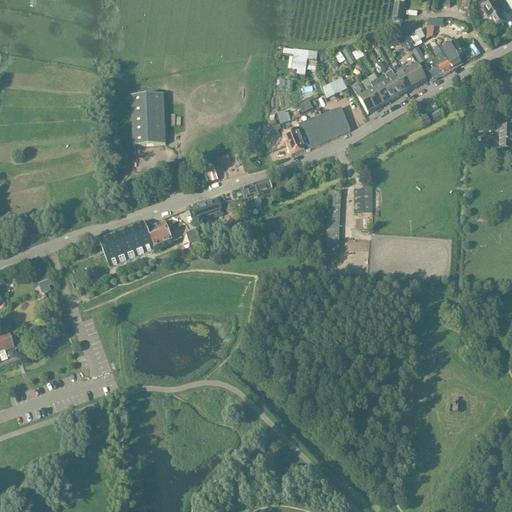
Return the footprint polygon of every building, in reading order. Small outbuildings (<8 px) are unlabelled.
[(450,8),(450,0),(438,0),(438,8),(450,8)] [(470,1),(463,0),(462,0),(461,8),(468,10),(470,1)] [(490,7),(483,12),(494,30),(496,29),(498,30),(501,30),(502,29),(503,28),(503,27),(503,25),(505,23),(499,12),(504,9),(503,6),(506,4),(503,0),(490,0),(487,2),(490,7)] [(402,22),(404,12),(405,6),(394,5),(392,21),(402,22)] [(394,40),(398,48),(403,45),(408,54),(416,49),(407,33),(394,40)] [(412,40),(417,49),(422,45),(418,37),(419,36),(418,34),(411,38),(412,40)] [(437,46),(435,43),(432,39),(423,44),(428,52),(437,46)] [(357,47),(349,50),(352,56),(360,53),(357,47)] [(307,62),(316,63),(317,54),(284,50),(283,56),(293,57),(291,71),(298,71),(298,75),(305,76),(307,62)] [(462,66),(453,51),(443,58),(452,72),(462,66)] [(328,61),(325,53),(318,54),(321,63),(328,61)] [(452,72),(443,58),(438,60),(434,63),(442,78),(452,72)] [(434,83),(442,78),(434,63),(423,70),(431,83),(434,82),(434,83)] [(400,71),(398,68),(397,66),(394,69),(399,78),(396,80),(404,95),(411,91),(400,71)] [(403,69),(400,71),(411,91),(426,83),(417,67),(406,74),(403,69)] [(397,99),(386,79),(384,77),(377,82),(381,89),(389,104),(397,99)] [(389,77),(386,79),(397,99),(404,95),(396,80),(392,82),(389,77)] [(382,108),(371,88),(367,81),(364,83),(370,94),(367,97),(375,112),(382,108)] [(389,104),(381,89),(377,82),(370,85),(371,87),(371,88),(382,108),(389,104)] [(353,90),(356,96),(360,94),(363,92),(359,86),(353,90)] [(368,116),(375,112),(367,97),(363,99),(360,94),(356,96),(368,116)] [(165,147),(163,97),(131,98),(133,148),(165,147)] [(298,108),(302,116),(313,110),(308,101),(301,104),(302,106),(298,108)] [(281,137),(290,159),(317,148),(350,133),(340,110),(297,127),(298,130),(281,137)] [(421,114),(415,117),(420,126),(426,123),(421,114)] [(511,121),(510,122),(510,130),(499,129),(498,151),(502,152),(501,160),(509,160),(510,152),(511,152),(511,121)] [(264,132),(263,136),(268,136),(277,133),(280,131),(279,127),(264,132)] [(213,171),(198,176),(203,188),(217,183),(213,171)] [(291,188),(287,178),(275,182),(279,192),(291,188)] [(273,194),(268,180),(240,190),(247,210),(255,207),(255,208),(263,206),(259,195),(267,192),(268,195),(273,194)] [(354,214),(372,214),(371,184),(363,184),(363,192),(354,193),(354,214)] [(338,256),(341,193),(329,193),(326,256),(338,256)] [(198,208),(191,210),(196,226),(223,217),(219,205),(218,201),(212,203),(205,205),(198,207),(198,208)] [(231,203),(225,205),(228,215),(234,213),(231,203)] [(98,241),(109,269),(154,252),(153,249),(171,241),(164,223),(146,231),(142,223),(98,241)] [(50,279),(37,285),(41,296),(50,292),(48,288),(53,286),(50,279)] [(0,363),(7,361),(4,352),(12,349),(7,335),(0,337),(0,363)]
